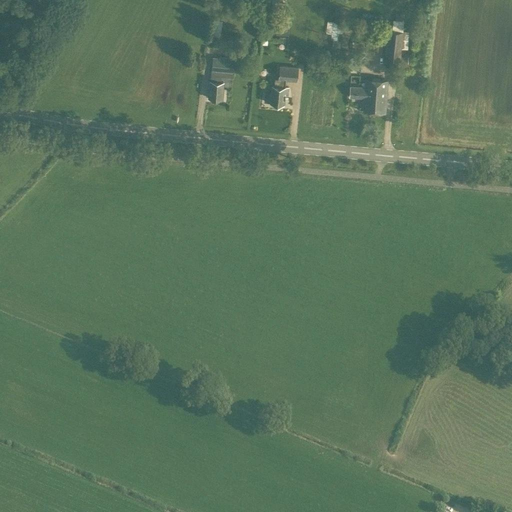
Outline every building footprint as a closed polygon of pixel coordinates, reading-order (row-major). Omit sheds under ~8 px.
[(331,38),(341,39),(344,22),(345,9),(336,8),(333,22),(328,22),(327,33),(332,34),(331,38)] [(395,21),(393,21),(392,30),(388,30),(385,66),(412,68),(413,57),(401,56),(404,13),(396,12),(395,21)] [(278,20),(276,34),(288,35),(289,27),(288,27),(289,22),(281,21),(281,20),(278,20)] [(213,56),(210,81),(209,81),(208,90),(209,90),(209,97),(222,98),(224,82),(221,82),(221,76),(233,77),(233,72),(235,58),(213,56)] [(278,78),(275,78),(274,86),(272,86),(271,94),(265,93),(265,101),(270,102),(284,103),(285,96),(287,96),(288,87),(285,87),(286,80),(297,81),(298,67),(280,65),(278,78)] [(350,86),(350,97),(364,98),(363,110),(386,111),(388,80),(365,78),(364,87),(350,86)]
